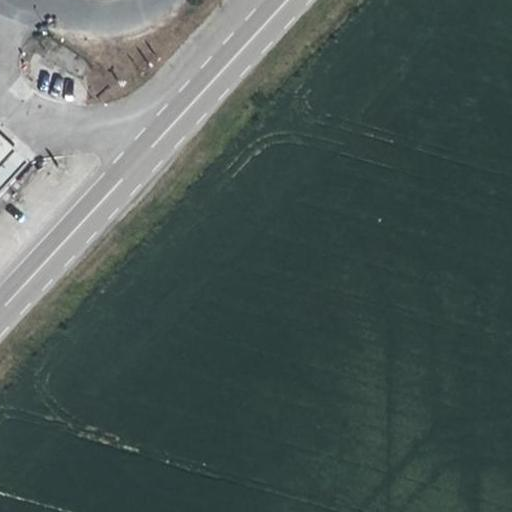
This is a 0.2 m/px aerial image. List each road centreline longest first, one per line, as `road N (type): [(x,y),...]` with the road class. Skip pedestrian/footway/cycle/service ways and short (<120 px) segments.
road 1 (primary): [(280,0),(0,302)]
road 2 (unclassified): [(24,0),(77,28),(144,20),(168,0)]
